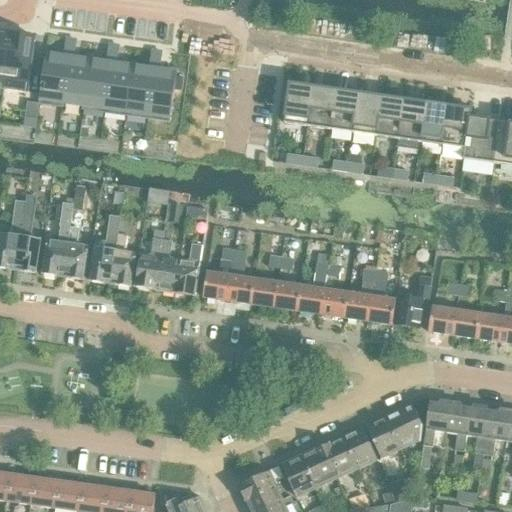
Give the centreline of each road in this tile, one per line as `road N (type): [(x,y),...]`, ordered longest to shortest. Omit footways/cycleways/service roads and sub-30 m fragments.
road 1 (residential): [(0,309),(114,324),(139,341),(190,349),(355,363),(393,382)]
road 2 (residential): [(511,74),(255,48),(237,148)]
road 3 (residential): [(206,459),(0,431)]
road 4 (residential): [(393,382),(206,459)]
road 5 (residential): [(511,383),(443,373),(393,382)]
